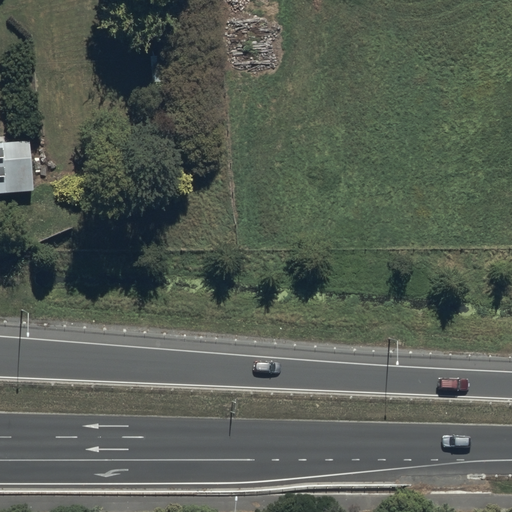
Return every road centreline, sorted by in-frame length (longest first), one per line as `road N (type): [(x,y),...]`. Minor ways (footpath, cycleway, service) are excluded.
road 1 (trunk): [(0,357),(511,384)]
road 2 (trunk): [(364,443),(245,470),(0,471)]
road 3 (trunk): [(364,443),(0,439)]
road 4 (trunk): [(511,442),(364,443)]
